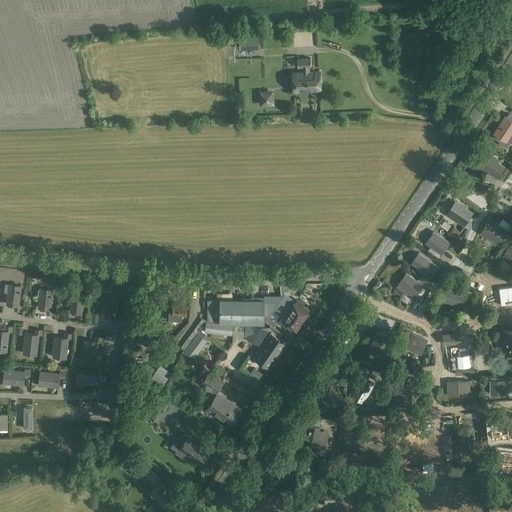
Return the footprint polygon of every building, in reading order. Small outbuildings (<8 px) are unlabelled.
[(251,87),(249,54),(233,54),(235,88),(251,87)] [(303,73),(293,74),(294,92),(320,91),(320,73),(309,73),(309,67),(311,67),(311,59),(298,59),(298,68),(302,68),(303,73)] [(289,61),(261,61),(261,82),(289,82),(289,61)] [(259,106),(274,105),(273,91),(258,91),(259,106)] [(505,118),(494,134),(495,136),(494,138),(500,142),(499,144),(506,148),(510,142),(511,143),(511,141),(511,116),(509,115),(506,119),(505,118)] [(488,153),(482,161),(480,166),(487,171),(488,171),(492,174),(492,175),(496,178),(504,167),(497,162),(498,160),(488,153)] [(470,178),(466,184),(484,196),(488,190),(470,178)] [(472,213),(455,202),(447,215),(464,226),(472,213)] [(507,232),(497,225),(495,224),(493,228),(487,224),(481,233),(499,245),(507,232)] [(454,227),(451,233),(456,237),(460,231),(454,227)] [(434,233),(427,243),(431,246),(430,247),(441,255),(441,254),(449,243),(441,237),(436,234),(434,233)] [(419,253),(412,263),(418,267),(416,270),(430,280),(434,274),(438,269),(434,267),(436,265),(419,253)] [(446,295),(443,299),(452,306),(455,302),(457,303),(477,276),(475,275),(478,270),(470,264),(466,268),(464,266),(443,293),(446,295)] [(407,273),(399,285),(406,290),(404,293),(413,300),(423,285),(407,273)] [(8,284),(6,305),(15,306),(14,311),(21,312),(22,306),(19,306),(22,286),(8,284)] [(499,289),(493,289),(495,300),(500,300),(501,303),(511,301),(511,284),(498,286),(499,289)] [(39,297),(38,309),(46,310),(46,315),(53,316),(54,310),(51,310),(53,289),(40,288),(40,290),(39,291),(38,296),(39,297)] [(72,292),(69,313),(78,314),(78,319),(85,320),(85,314),(83,313),(85,293),(72,292)] [(104,295),(101,317),(111,318),(111,323),(118,324),(118,318),(116,318),(118,297),(104,295)] [(265,295),(264,296),(264,299),(264,324),(265,324),(265,321),(265,316),(269,311),(272,305),(277,309),(279,305),(288,311),(302,321),(309,311),(303,306),(304,305),(296,300),(295,302),(284,296),(265,295)] [(216,300),(207,300),(208,321),(219,321),(219,322),(219,323),(224,323),(233,323),(234,323),(238,323),(253,323),(264,324),(264,299),(232,299),(221,299),(220,299),(220,300),(216,300)] [(169,310),(168,321),(182,322),(182,315),(187,316),(188,306),(180,305),(180,304),(173,304),(173,311),(169,310)] [(265,316),(265,321),(265,322),(266,322),(270,325),(274,328),(274,327),(278,322),(279,321),(275,319),(279,314),(284,318),(280,323),(288,328),(288,327),(294,331),(302,321),(288,311),(279,305),(277,309),(272,305),(269,311),(265,316)] [(0,351),(7,352),(9,332),(12,333),(13,327),(6,325),(6,322),(0,320),(0,351)] [(152,321),(149,331),(162,334),(164,325),(152,321)] [(206,321),(205,333),(232,335),(244,337),(256,343),(258,345),(261,340),(262,341),(266,333),(270,327),(253,325),(253,323),(238,323),(234,323),(233,323),(224,323),(219,323),(208,321),(206,321)] [(192,332),(196,335),(204,324),(200,322),(192,332)] [(25,333),(23,354),(37,356),(39,336),(42,336),(42,330),(35,329),(35,334),(25,333)] [(511,329),(502,330),(505,356),(507,356),(511,355),(511,329)] [(147,331),(139,341),(146,346),(150,349),(153,345),(158,339),(147,331)] [(198,335),(206,341),(209,337),(200,331),(198,335)] [(387,354),(389,346),(390,344),(385,342),(387,335),(377,332),(370,352),(385,357),(387,354)] [(407,332),(402,346),(421,354),(427,340),(407,332)] [(54,336),(52,358),(67,359),(69,339),(72,340),(72,334),(65,333),(65,337),(54,336)] [(460,333),(442,334),(443,345),(461,344),(460,333)] [(265,343),(254,358),(269,368),(286,344),(271,334),(265,343)] [(206,341),(198,335),(185,351),(194,358),(206,341)] [(85,340),(83,361),(97,363),(99,343),(102,343),(103,337),(95,336),(95,341),(85,340)] [(481,371),(492,369),(488,345),(476,347),(477,350),(449,354),(452,367),(465,365),(465,363),(479,361),(481,371)] [(139,349),(137,352),(145,357),(147,354),(139,349)] [(147,383),(156,370),(149,365),(141,378),(147,383)] [(160,365),(156,370),(147,383),(159,391),(159,390),(166,380),(171,372),(160,365)] [(205,377),(200,384),(215,395),(215,394),(216,395),(207,408),(231,425),(241,409),(234,404),(237,400),(229,394),(228,395),(220,389),(225,381),(224,380),(225,379),(220,376),(211,371),(210,370),(209,370),(204,367),(200,373),(205,377)] [(25,376),(30,377),(30,369),(24,369),(24,371),(4,369),(3,384),(24,386),(25,376)] [(59,378),(60,378),(65,378),(66,371),(60,370),(59,372),(39,370),(38,386),(58,388),(59,378)] [(373,371),(369,377),(378,382),(381,375),(373,371)] [(78,374),(77,383),(98,385),(99,376),(78,374)] [(362,377),(350,398),(366,407),(370,399),(367,397),(374,384),(362,377)] [(169,382),(166,380),(159,390),(162,392),(169,382)] [(508,380),(491,380),(491,395),(505,394),(504,385),(508,384),(508,380)] [(469,381),(447,382),(448,396),(465,396),(465,386),(469,386),(469,381)] [(153,390),(145,385),(142,391),(149,396),(153,390)] [(327,385),(318,400),(321,402),(323,399),(331,405),(339,393),(327,385)] [(410,385),(395,385),(396,405),(411,404),(410,385)] [(161,394),(148,415),(159,422),(172,401),(161,394)] [(108,404),(100,404),(100,426),(108,426),(108,404)] [(192,408),(191,410),(197,414),(196,415),(202,419),(206,413),(200,409),(194,405),(192,408)] [(31,406),(23,406),(24,413),(24,429),(32,429),(32,413),(31,406)] [(49,420),(49,423),(51,423),(50,428),(59,427),(59,407),(51,407),(51,420),(49,420)] [(192,415),(186,424),(192,428),(198,419),(192,415)] [(177,434),(181,428),(175,423),(170,429),(177,434)] [(508,423),(491,425),(493,442),(510,440),(510,437),(511,436),(511,425),(508,426),(508,423)] [(315,428),(312,446),(316,447),(316,448),(315,454),(324,456),(326,449),(326,448),(328,435),(319,433),(320,429),(315,428)] [(404,435),(406,452),(423,450),(421,433),(417,433),(417,428),(406,429),(407,435),(404,435)] [(460,432),(462,452),(462,453),(476,451),(473,428),(468,429),(468,431),(460,432)] [(362,432),(362,449),(379,449),(379,446),(384,447),(384,436),(379,436),(379,432),(362,432)] [(176,452),(176,453),(192,464),(195,460),(195,459),(201,463),(209,452),(204,448),(201,446),(202,445),(196,441),(188,435),(177,451),(176,452)] [(66,463),(65,446),(53,447),(54,463),(66,463)] [(38,464),(37,448),(25,448),(26,465),(38,464)] [(0,466),(10,466),(9,449),(0,449),(0,466)] [(421,467),(425,466),(423,450),(406,452),(407,468),(410,468),(411,473),(422,472),(421,467)] [(498,467),(511,468),(511,451),(500,450),(498,467)] [(110,456),(105,462),(109,466),(114,461),(110,456)] [(275,461),(262,477),(274,486),(287,469),(275,461)] [(156,473),(147,465),(146,465),(138,474),(152,486),(153,485),(157,481),(160,477),(156,473)] [(8,477),(2,479),(5,488),(11,486),(8,477)] [(153,485),(152,486),(153,487),(148,493),(155,499),(156,498),(169,510),(170,508),(171,510),(174,506),(173,505),(178,500),(171,493),(172,492),(166,486),(159,481),(158,482),(157,481),(153,485)] [(457,487),(454,488),(455,505),(472,504),(471,486),(468,487),(468,481),(457,482),(457,487)] [(393,497),(373,501),(375,511),(388,511),(396,510),(393,497)]
